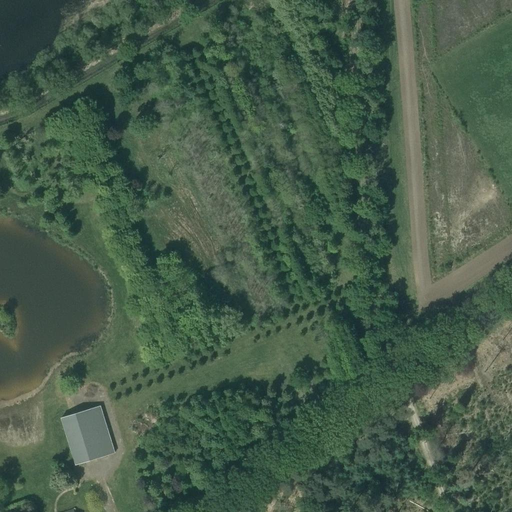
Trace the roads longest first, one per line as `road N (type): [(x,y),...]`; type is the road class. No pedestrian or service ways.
road 1 (track): [(351,0),(370,284),(396,375)]
road 2 (track): [(396,375),(205,511)]
road 3 (track): [(448,511),(396,375)]
road 4 (track): [(396,375),(511,299)]
